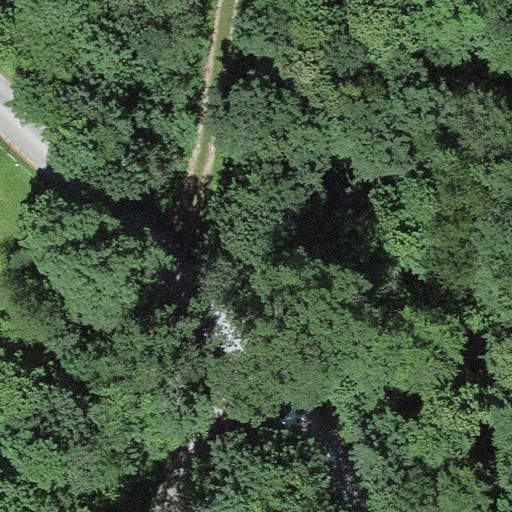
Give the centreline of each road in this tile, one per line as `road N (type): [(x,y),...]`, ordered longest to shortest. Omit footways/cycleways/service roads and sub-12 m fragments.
road 1 (unclassified): [(234,348),(357,184),(511,97)]
road 2 (unclassified): [(234,348),(180,276),(0,100)]
road 3 (track): [(180,276),(232,0)]
road 4 (unclassified): [(358,511),(234,348)]
road 5 (unclassified): [(161,511),(234,348)]
